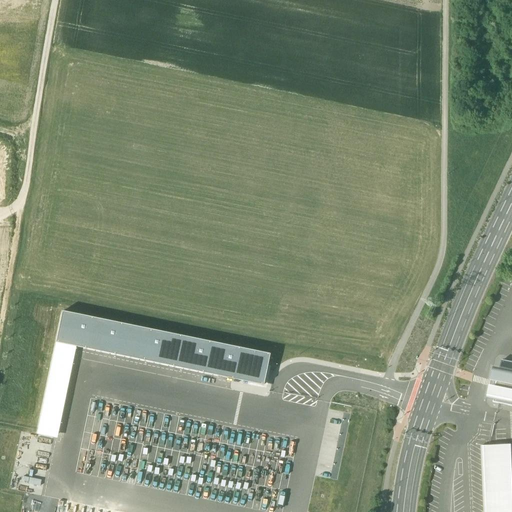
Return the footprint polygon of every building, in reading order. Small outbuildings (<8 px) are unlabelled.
[(294,318),(306,319),(307,310),(295,308),(294,318)] [(270,355),(62,312),(56,343),(71,347),(263,386),(270,355)] [(71,347),(56,343),(37,435),(53,438),(71,347)] [(511,373),(494,369),(492,382),(497,383),(496,387),(491,386),(488,398),(494,400),(493,403),(511,406),(511,373)] [(511,511),(511,470),(511,446),(508,446),(508,445),(481,447),(483,511),(511,511)]
